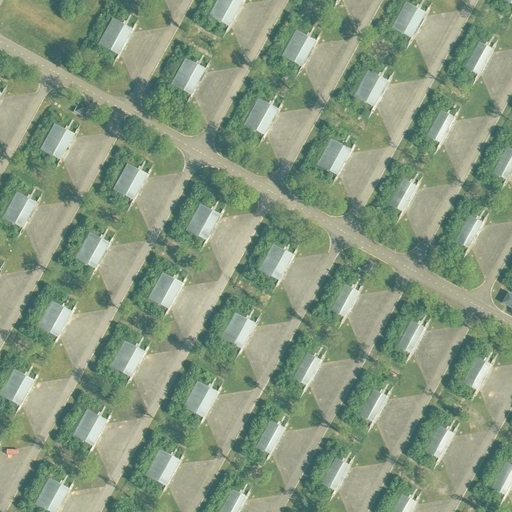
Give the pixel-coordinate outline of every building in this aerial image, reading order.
[(241,4),(234,0),(217,0),(207,19),(227,30),(241,4)] [(425,14),(405,3),(391,29),(411,40),(425,14)] [(130,32),(110,21),(96,47),(116,58),(130,32)] [(313,43),(293,32),(279,58),(298,69),(313,43)] [(492,51),(478,43),(464,69),(478,77),(492,51)] [(204,73),(184,62),(170,87),(190,98),(204,73)] [(386,84),(367,73),(352,98),(372,109),(386,84)] [(275,112),(255,101),(241,127),(261,137),(275,112)] [(79,103),(74,113),(84,118),(89,109),(79,103)] [(454,120),(440,113),(426,139),(439,146),(454,120)] [(72,137),(52,126),(38,152),(58,163),(72,137)] [(349,152),(329,141),(315,167),(335,178),(349,152)] [(511,177),(511,152),(509,151),(495,177),(508,184),(511,177)] [(146,178),(126,167),(112,192),(132,203),(146,178)] [(416,189),(402,182),(388,207),(402,215),(416,189)] [(35,206),(15,195),(1,220),(20,231),(35,206)] [(217,217),(197,206),(183,232),(203,242),(217,217)] [(485,227),(471,220),(457,245),(471,253),(485,227)] [(108,246),(89,235),(74,261),(94,272),(108,246)] [(291,257),(271,246),(257,272),(277,283),(291,257)] [(364,260),(359,270),(369,275),(374,265),(364,260)] [(180,285),(160,274),(146,300),(165,311),(180,285)] [(358,294),(345,287),(331,312),(344,320),(358,294)] [(511,296),(507,294),(501,305),(511,310),(511,296)] [(71,315),(51,304),(37,330),(57,340),(71,315)] [(253,326),(234,315),(219,341),(239,352),(253,326)] [(427,332),(414,325),(400,350),(413,358),(427,332)] [(142,354),(122,343),(108,369),(128,380),(142,354)] [(321,363),(307,355),(293,381),(306,388),(321,363)] [(491,367),(477,359),(463,385),(476,393),(491,367)] [(33,383),(13,372),(0,396),(0,398),(19,409),(33,383)] [(216,394),(196,383),(182,409),(202,420),(216,394)] [(390,401),(376,393),(362,419),(375,426),(390,401)] [(104,422),(85,411),(70,437),(90,448),(104,422)] [(283,431),(269,424),(255,450),(269,457),(283,431)] [(453,435),(439,428),(425,454),(439,461),(453,435)] [(178,463),(158,452),(144,478),(164,488),(178,463)] [(352,469),(338,462),(324,487),(338,495),(352,469)] [(511,483),(511,467),(505,464),(491,490),(505,497),(511,483)] [(55,511),(66,492),(46,481),(32,507),(42,511),(55,511)] [(238,511),(245,500),(232,492),(220,511),(238,511)] [(410,511),(415,504),(402,496),(393,511),(410,511)]
